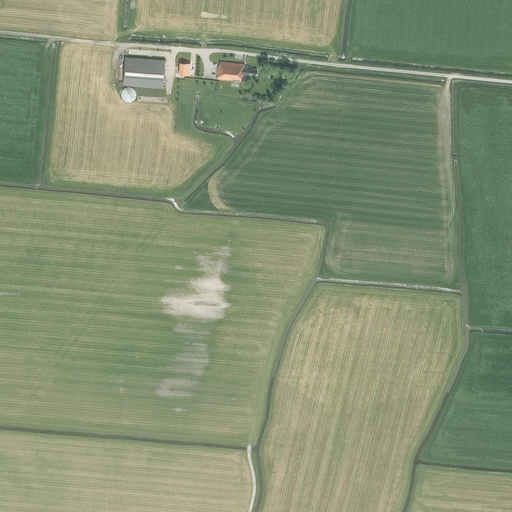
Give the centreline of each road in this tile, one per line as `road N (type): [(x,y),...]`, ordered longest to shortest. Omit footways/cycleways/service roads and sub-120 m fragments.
road 1 (unclassified): [(511,82),(193,50)]
road 2 (track): [(177,49),(0,32)]
